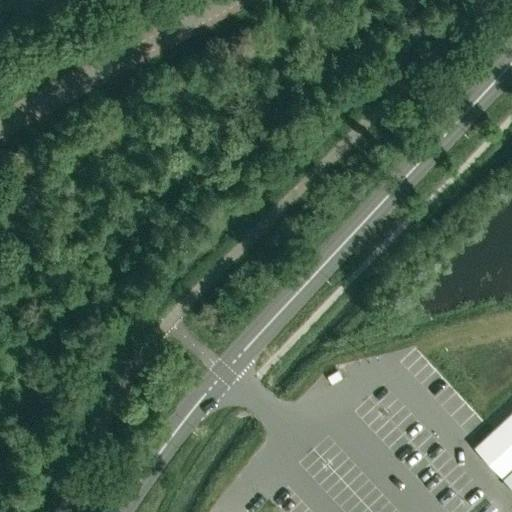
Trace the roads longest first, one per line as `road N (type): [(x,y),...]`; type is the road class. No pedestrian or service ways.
road 1 (tertiary): [(125,511),(186,417),(511,64)]
road 2 (tertiary): [(0,136),(243,0)]
